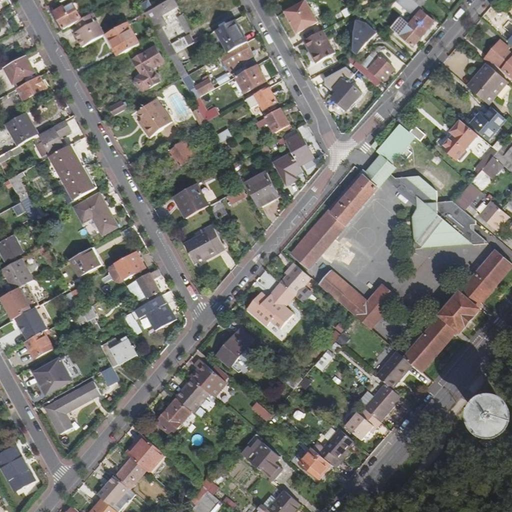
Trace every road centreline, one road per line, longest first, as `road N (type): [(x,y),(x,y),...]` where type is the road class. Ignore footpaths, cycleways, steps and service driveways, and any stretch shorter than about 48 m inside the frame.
road 1 (residential): [(203,321),(24,0)]
road 2 (secondary): [(511,316),(345,511)]
road 3 (residential): [(63,486),(203,321)]
road 4 (residential): [(203,321),(341,155)]
road 5 (residential): [(341,155),(479,0)]
road 6 (residential): [(341,155),(254,0)]
road 7 (residential): [(63,486),(0,372)]
